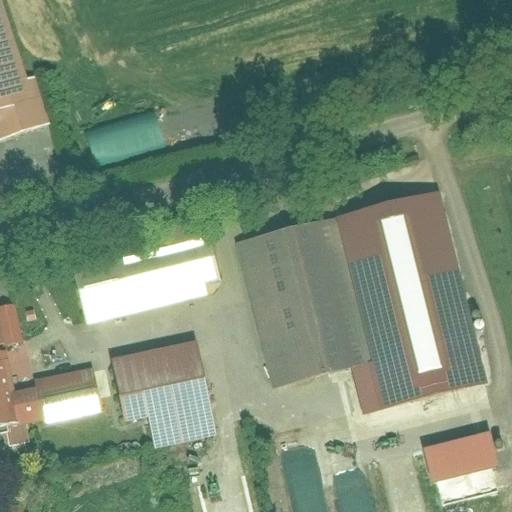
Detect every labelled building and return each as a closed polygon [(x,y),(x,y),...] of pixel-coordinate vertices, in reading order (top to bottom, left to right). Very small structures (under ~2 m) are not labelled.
[(0,0),(0,120),(36,109),(1,0),(0,0)] [(244,227),(281,389),(355,372),(318,210),(244,227)] [(192,244),(77,275),(90,324),(206,292),(192,244)] [(25,373),(7,292),(0,293),(0,432),(97,411),(90,380),(13,397),(9,376),(25,373)] [(200,370),(129,388),(144,452),(215,434),(200,370)]
